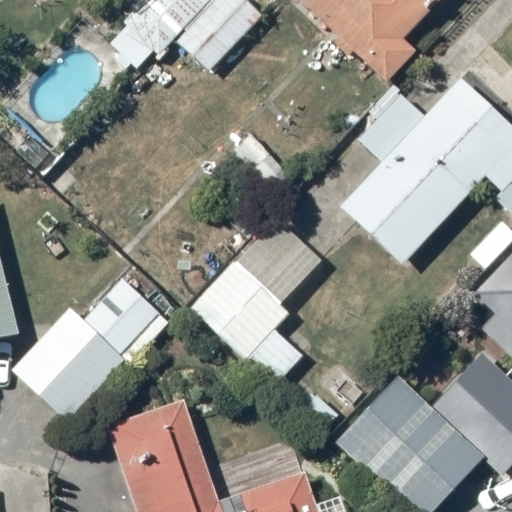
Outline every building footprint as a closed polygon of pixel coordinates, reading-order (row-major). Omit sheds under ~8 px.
[(127,0),(137,10),(104,42),(136,74),(173,37),(207,72),(258,21),(237,0),(127,0)] [(296,0),(384,85),(413,55),(399,42),(439,0),(296,0)] [(485,177),(500,192),(493,199),(511,216),(511,133),(459,83),(423,122),(399,99),(359,141),(384,165),(341,211),(400,267),(485,177)] [(250,130),(231,154),(274,189),(293,165),(250,130)] [(511,228),(500,217),(468,252),(487,271),(511,244),(511,228)] [(309,348),(313,343),(277,310),(282,305),(321,261),(274,218),(234,261),(189,310),(273,387),(297,361),(309,348)] [(511,256),(474,297),(496,318),(482,333),(509,358),(511,354),(511,256)] [(0,341),(17,337),(0,269),(0,341)] [(167,323),(125,279),(80,322),(71,312),(11,370),(62,423),(167,323)] [(332,441),(375,397),(320,342),(286,377),(298,389),(288,398),(332,441)] [(403,511),(431,511),(483,460),(484,459),(502,477),(511,466),(511,383),(481,353),(455,379),(440,364),(411,394),(394,378),(375,397),(332,441),(403,511)] [(347,511),(339,488),(316,496),(307,471),(221,502),(185,401),(106,429),(135,511),(347,511)]
